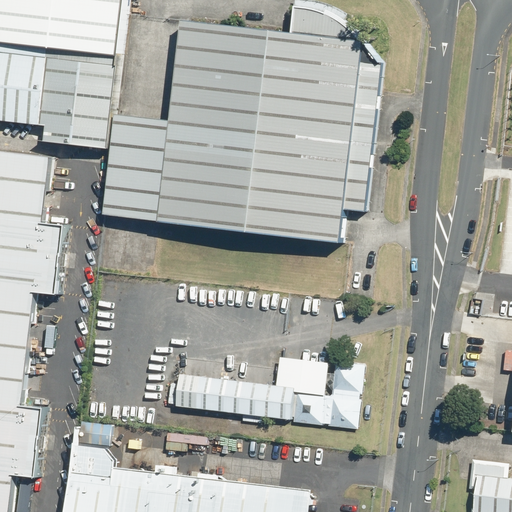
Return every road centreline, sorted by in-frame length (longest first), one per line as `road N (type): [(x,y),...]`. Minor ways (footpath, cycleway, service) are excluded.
road 1 (unknown): [(434,309),(333,316),(270,331),(238,352),(208,354),(193,347),(182,293),(150,284)]
road 2 (unclassified): [(492,0),(462,202),(437,288)]
road 3 (unclassified): [(437,288),(426,197),(442,0)]
road 4 (unclassified): [(410,511),(437,288)]
